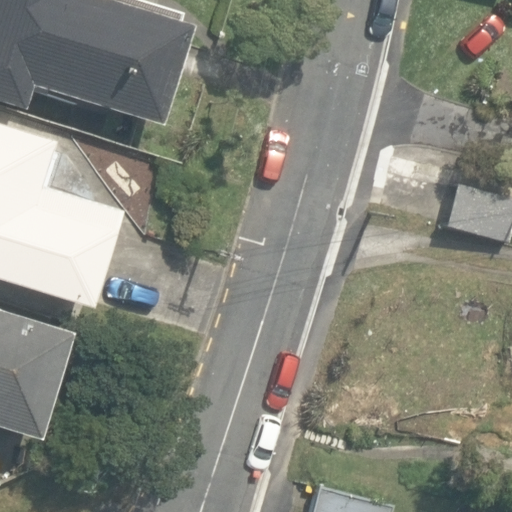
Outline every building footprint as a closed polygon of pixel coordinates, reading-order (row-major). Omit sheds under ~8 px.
[(33,88),(145,123),(177,23),(104,0),(0,0),(0,102),(14,107),(20,87),(32,91),(33,88)] [(0,281),(75,305),(105,208),(28,184),(42,140),(0,126),(0,281)] [(435,225),(507,246),(511,228),(511,199),(448,181),(435,225)] [(0,429),(25,438),(58,332),(0,314),(0,429)] [(307,511),(391,511),(392,508),(314,487),(307,511)]
